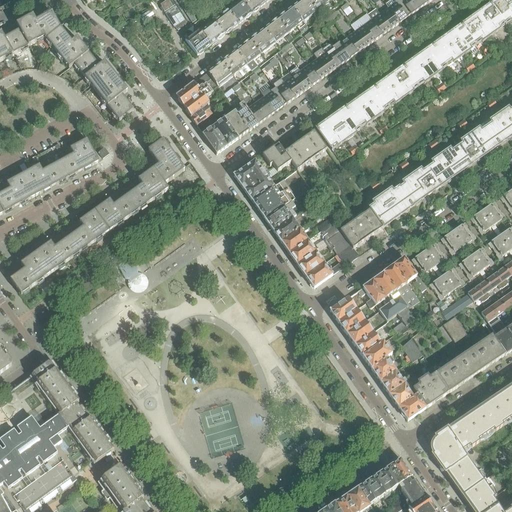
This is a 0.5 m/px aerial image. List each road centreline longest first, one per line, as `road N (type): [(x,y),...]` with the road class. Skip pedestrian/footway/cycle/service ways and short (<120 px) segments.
road 1 (residential): [(457,0),(216,172)]
road 2 (residential): [(309,309),(511,170)]
road 3 (residential): [(309,309),(216,172)]
road 4 (residential): [(159,99),(290,0)]
road 5 (residential): [(403,442),(309,309)]
road 6 (residential): [(114,142),(117,166),(0,231)]
road 7 (residential): [(159,99),(68,0)]
road 8 (residential): [(403,442),(511,369)]
road 9 (residential): [(0,391),(39,351),(0,298)]
